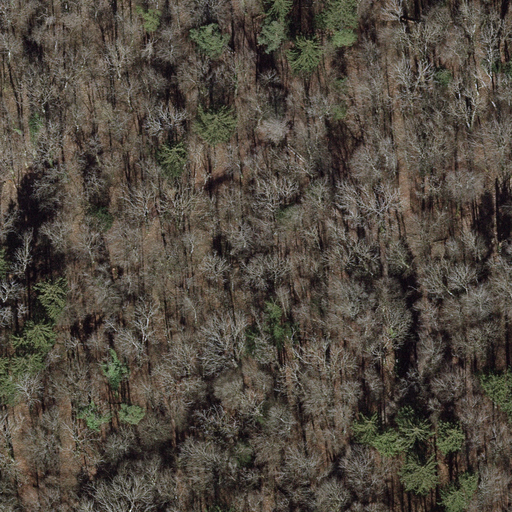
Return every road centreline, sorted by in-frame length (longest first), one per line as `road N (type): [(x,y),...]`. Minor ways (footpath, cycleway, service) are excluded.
road 1 (track): [(217,0),(366,256),(511,438)]
road 2 (track): [(312,511),(335,476),(453,362)]
